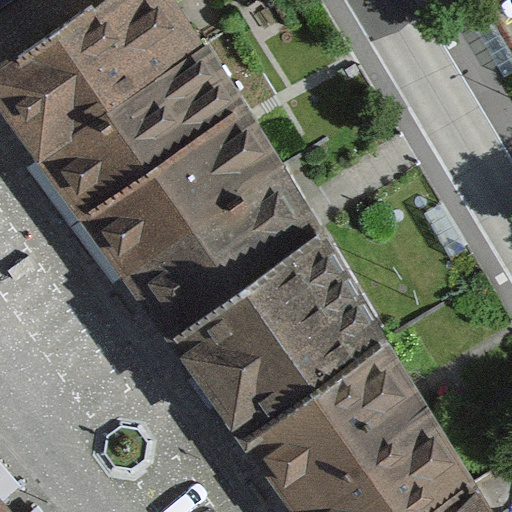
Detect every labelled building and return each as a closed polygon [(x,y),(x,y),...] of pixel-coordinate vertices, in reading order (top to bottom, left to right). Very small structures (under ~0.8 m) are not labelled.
[(207,52),(173,0),(119,0),(0,85),(0,97),(48,166),(207,52)] [(207,52),(48,166),(97,233),(251,122),(207,52)] [(251,122),(97,233),(138,291),(289,184),(251,122)] [(289,184),(138,291),(158,319),(187,360),(334,254),(309,215),(289,184)] [(334,254),(187,360),(261,464),(402,362),(334,254)] [(402,362),(261,464),(295,511),(462,511),(486,495),(402,362)] [(497,511),(486,495),(462,511),(497,511)] [(8,511),(0,501),(0,511),(8,511)]
